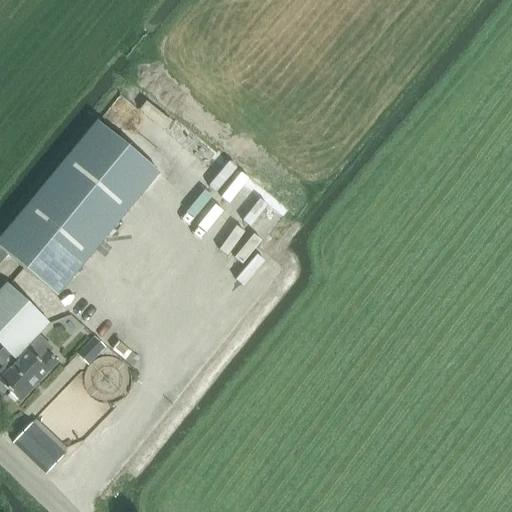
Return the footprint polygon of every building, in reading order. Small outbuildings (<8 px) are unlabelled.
[(99,125),(0,242),(0,250),(57,299),(160,176),(99,125)] [(242,222),(261,236),(279,211),(261,197),(242,222)] [(6,283),(0,289),(0,345),(13,359),(48,323),(6,283)] [(65,313),(78,297),(70,290),(57,306),(65,313)] [(2,368),(0,370),(0,390),(2,393),(6,389),(19,402),(57,362),(48,354),(52,350),(38,337),(6,371),(2,368)] [(94,340),(78,358),(88,367),(104,350),(94,340)] [(154,424),(170,398),(160,393),(145,418),(154,424)] [(133,447),(146,429),(137,422),(124,440),(133,447)] [(46,475),(64,454),(32,423),(12,444),(46,475)] [(118,472),(127,449),(115,444),(106,467),(118,472)]
